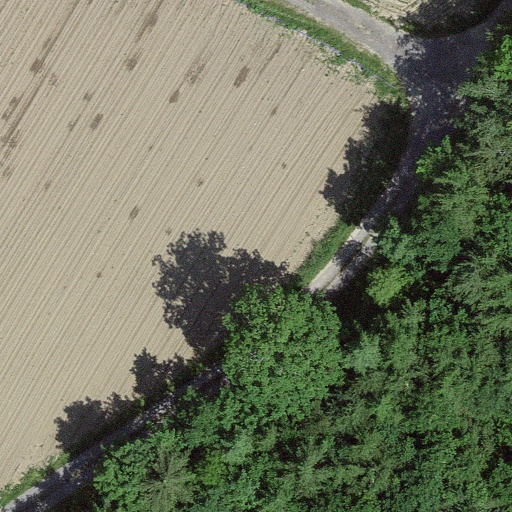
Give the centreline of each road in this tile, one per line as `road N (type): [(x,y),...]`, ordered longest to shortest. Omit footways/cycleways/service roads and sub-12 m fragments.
road 1 (track): [(31,511),(128,448),(374,235),(511,24)]
road 2 (track): [(338,0),(483,69)]
